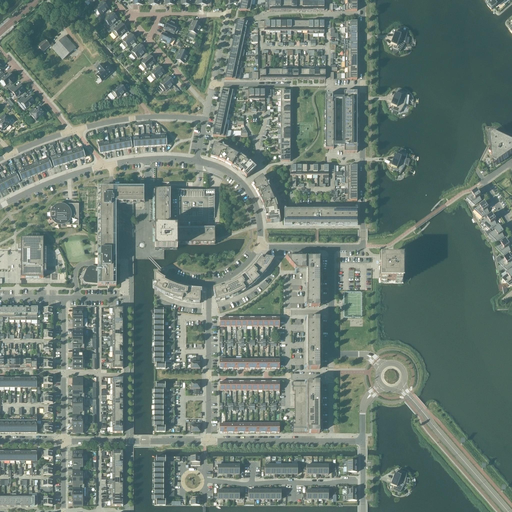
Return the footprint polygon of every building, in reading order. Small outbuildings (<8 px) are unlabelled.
[(491,2),(495,7),(497,9),(503,3),(500,0),(490,0),(491,2)] [(109,9),(102,2),(94,9),(100,16),(109,9)] [(318,2),(318,11),(324,11),(327,11),(327,5),(324,5),(324,2),(318,2)] [(495,7),(491,2),(487,5),(491,10),(495,7)] [(112,13),(104,20),(110,27),(118,20),(112,13)] [(189,31),(190,32),(189,34),(195,37),(196,35),(197,35),(202,25),(193,21),(189,31)] [(168,22),(164,30),(174,34),(175,33),(177,34),(180,28),(177,27),(178,26),(168,22)] [(327,22),(318,22),(318,32),(318,35),(324,35),(324,29),(327,29),(327,22)] [(112,33),(116,38),(118,36),(119,37),(127,30),(121,23),(113,30),(114,31),(112,33)] [(395,33),(392,39),(405,43),(408,44),(409,38),(406,38),(406,33),(402,31),(399,30),(396,33),(395,33)] [(169,46),(169,45),(172,46),(175,39),(172,38),(173,37),(163,33),(159,41),(169,46)] [(128,48),(137,41),(131,34),(122,41),(123,42),(121,44),(126,49),(128,47),(128,48)] [(54,46),(52,48),(62,60),(76,48),(65,36),(54,46)] [(405,43),(392,39),(390,45),(392,45),(391,50),(393,50),(397,52),(399,52),(405,43)] [(50,46),(52,48),(54,46),(50,41),(47,43),(44,40),(42,42),(41,43),(40,43),(37,46),(43,52),(50,46)] [(137,58),(138,59),(146,52),(140,45),(132,52),(133,53),(131,55),(135,59),(137,58)] [(180,50),(176,60),(184,64),(188,54),(180,50)] [(140,65),(144,70),(146,69),(147,70),(148,69),(150,67),(155,62),(149,55),(141,63),(142,64),(140,65)] [(100,72),(97,75),(102,82),(112,73),(106,67),(105,68),(102,64),(97,69),(99,72),(99,71),(100,72)] [(150,76),(154,81),(156,79),(157,80),(165,73),(159,66),(151,73),(151,74),(150,76)] [(13,78),(14,77),(11,74),(10,75),(9,74),(6,77),(4,74),(0,77),(0,81),(1,80),(7,86),(9,84),(10,85),(13,83),(12,82),(14,80),(13,78)] [(166,91),(174,84),(168,77),(160,84),(161,85),(159,87),(163,92),(165,90),(166,91)] [(113,92),(111,94),(115,99),(117,97),(118,98),(126,91),(120,84),(112,91),(113,92)] [(19,85),(15,88),(13,86),(9,90),(11,92),(17,98),(24,91),(23,90),(24,89),(21,85),(20,86),(19,85)] [(400,91),(399,91),(396,95),(395,94),(392,100),(405,104),(406,94),(405,93),(405,91),(400,89),(400,91)] [(268,91),(259,91),(259,100),(265,100),(265,98),(268,98),(268,91)] [(325,149),(327,149),(333,149),(333,147),(344,147),(344,153),(357,153),(357,92),(344,92),(344,100),(332,100),(332,96),(325,96),(325,149)] [(20,101),(17,103),(24,111),(34,103),(33,101),(34,100),(31,97),(30,98),(29,96),(26,100),(24,97),(20,101)] [(405,104),(392,100),(390,106),(392,106),(391,111),(393,111),(396,112),(397,113),(399,114),(405,104)] [(36,111),(33,109),(29,113),(36,121),(44,114),(41,111),(42,110),(40,107),(36,111)] [(6,118),(4,115),(0,118),(0,121),(0,123),(0,122),(0,129),(2,131),(6,128),(7,129),(10,126),(9,125),(10,124),(8,122),(9,121),(7,118),(6,119),(5,119),(6,118)] [(493,162),(498,164),(511,154),(511,153),(511,152),(511,142),(490,132),(493,162)] [(214,144),(212,150),(211,153),(210,157),(218,160),(225,163),(231,166),(238,171),(241,173),(246,178),(250,175),(256,169),(249,163),(246,160),(239,155),(231,150),(222,147),(214,144)] [(82,147),(76,148),(80,160),(85,158),(82,147)] [(76,148),(71,150),(75,161),(80,160),(76,148)] [(401,149),(400,152),(399,152),(396,156),(395,155),(392,161),(405,165),(406,155),(404,154),(405,151),(401,149)] [(71,150),(66,152),(69,163),(75,161),(71,150)] [(66,152),(61,153),(64,165),(69,163),(66,152)] [(61,153),(55,155),(59,166),(64,165),(61,153)] [(59,166),(55,155),(50,157),(54,168),(59,166)] [(48,158),(43,160),(47,171),(52,169),(48,158)] [(43,160),(37,162),(42,173),(47,171),(43,160)] [(405,165),(392,161),(390,167),(392,168),(391,172),(399,175),(405,165)] [(32,164),(37,175),(42,173),(37,162),(33,164),(32,164)] [(32,164),(27,166),(32,177),(37,175),(32,164)] [(27,166),(22,168),(23,170),(27,179),(32,177),(27,166)] [(335,166),(323,166),(323,176),(328,176),(328,173),(335,173),(335,166)] [(23,170),(18,173),(22,181),(27,179),(23,170)] [(14,171),(10,174),(15,184),(20,182),(14,171)] [(11,176),(6,179),(10,187),(15,184),(10,174),(9,174),(11,176)] [(267,184),(262,176),(255,182),(251,184),(251,185),(256,191),(259,198),(262,205),(265,212),(265,216),(266,223),(267,223),(271,223),(280,222),(279,213),(278,209),(275,200),(272,192),(267,184)] [(1,181),(5,190),(10,187),(6,179),(1,181)] [(97,269),(93,267),(92,267),(91,268),(90,268),(89,269),(88,269),(88,270),(87,272),(84,278),(84,279),(84,280),(84,281),(85,282),(86,282),(87,283),(98,283),(98,286),(116,286),(116,258),(116,257),(116,252),(116,204),(117,204),(143,204),(143,189),(98,189),(98,252),(97,252),(97,258),(98,258),(98,269),(97,269)] [(466,198),(475,205),(481,201),(479,197),(481,195),(477,190),(466,198)] [(214,191),(170,191),(160,191),(155,191),(155,244),(214,244),(214,191)] [(485,202),(474,210),(482,218),(489,213),(487,209),(489,208),(485,202)] [(52,212),(51,213),(56,213),(56,218),(51,218),(52,219),(52,220),(53,221),(53,222),(54,222),(55,223),(56,224),(57,224),(58,225),(59,225),(60,225),(61,225),(62,225),(63,225),(64,225),(65,225),(65,224),(66,224),(66,226),(79,226),(79,205),(66,205),(66,207),(58,207),(58,206),(57,206),(56,207),(55,207),(55,208),(54,208),(53,209),(52,210),(52,211),(52,212)] [(313,215),(306,215),(294,215),(294,212),(286,212),(284,212),(284,223),(284,225),(357,225),(357,223),(357,212),(347,212),(347,215),(320,215),(320,214),(313,214),(313,215)] [(482,222),(482,223),(490,230),(496,225),(494,221),(496,220),(493,214),(482,222)] [(489,234),(490,235),(497,242),(504,237),(502,233),(504,232),(500,227),(489,234)] [(21,245),(18,245),(18,251),(21,251),(21,268),(21,278),(43,278),(43,272),(46,272),(46,266),(43,266),(43,249),(43,239),(21,239),(21,245)] [(495,248),(503,255),(508,252),(509,251),(510,251),(508,247),(510,245),(506,240),(495,248)] [(511,258),(510,255),(499,263),(507,270),(508,270),(511,268),(511,266),(511,263),(511,262),(511,261),(511,258)] [(264,261),(259,258),(258,260),(257,261),(256,262),(254,264),(253,266),(252,267),(244,274),(236,280),(228,284),(226,285),(222,287),(220,288),(216,289),(213,289),(216,303),(218,302),(220,301),(223,301),(225,300),(227,299),(231,298),(232,297),(234,296),(237,295),(238,294),(240,293),(242,292),(245,290),(247,289),(250,287),(253,285),(260,278),(267,269),(269,267),(271,264),(273,262),(274,259),(266,258),(264,261)] [(306,259),(286,259),(296,271),(306,271),(306,259)] [(319,259),(307,259),(307,308),(319,308),(319,271),(318,271),(318,267),(319,267),(319,259)] [(380,260),(380,282),(392,282),(402,282),(402,281),(402,260),(380,260)] [(511,270),(510,273),(502,278),(510,286),(511,284),(511,270)] [(157,275),(155,273),(154,273),(154,284),(155,284),(156,285),(154,289),(161,293),(165,295),(173,299),(181,301),(188,302),(190,303),(200,303),(200,295),(200,290),(195,290),(193,289),(191,289),(188,289),(186,288),(183,287),(181,287),(178,286),(176,285),(173,284),(171,283),(169,282),(166,281),(163,279),(161,277),(158,276),(157,275)] [(53,309),(43,309),(43,318),(48,318),(48,315),(53,315),(53,309)] [(82,319),(84,319),(84,312),(82,312),(82,309),(73,309),(73,315),(72,315),(72,319),(82,319)] [(319,369),(319,354),(318,354),(318,349),(319,349),(319,318),(307,318),(307,369),(319,369)] [(84,328),(84,319),(82,319),(72,319),(72,322),(73,322),(73,328),(84,328)] [(43,330),(43,340),(53,340),(53,330),(43,330)] [(72,339),(84,339),(84,330),(73,330),(73,335),(72,335),(72,339)] [(84,339),(72,339),(72,343),(73,343),(73,348),(84,348),(84,339)] [(72,356),(72,360),(84,360),(84,350),(73,350),(73,356),(72,356)] [(196,359),(191,359),(191,369),(200,369),(200,363),(199,363),(199,357),(196,357),(196,359)] [(43,369),(53,369),(53,363),(48,363),(48,360),(43,360),(43,369)] [(84,360),(72,360),(72,363),(73,363),(73,369),(84,369),(84,360)] [(43,388),(48,388),(48,385),(53,385),(53,379),(43,379),(43,388)] [(72,385),(72,388),(84,388),(84,379),(73,379),(73,385),(72,385)] [(294,420),(295,420),(295,424),(292,424),(292,433),(319,433),(319,403),(318,403),(318,398),(319,398),(319,382),(292,382),(292,391),(295,391),(295,395),(294,395),(294,420)] [(200,383),(191,383),(191,389),(196,389),(196,396),(199,395),(199,389),(200,389),(200,383)] [(73,392),(73,397),(84,397),(84,388),(72,388),(72,392),(73,392)] [(43,398),(41,398),(41,404),(53,404),(53,398),(48,398),(48,394),(43,394),(43,398)] [(72,403),(72,406),(84,406),(84,397),(73,397),(73,403),(72,403)] [(73,410),(73,415),(84,415),(84,406),(72,406),(72,410),(73,410)] [(72,421),(72,424),(84,424),(84,415),(73,415),(73,421),(72,421)] [(191,432),(200,432),(200,426),(202,426),(202,423),(196,423),(196,426),(191,426),(191,432)] [(43,424),(43,433),(53,433),(53,427),(48,427),(48,424),(43,424)] [(84,425),(84,424),(72,424),(72,428),(73,428),(73,434),(79,434),(79,431),(82,431),(84,431),(84,425)] [(72,458),(72,461),(82,461),(82,462),(84,461),(84,455),(79,455),(79,452),(73,452),(73,458),(72,458)] [(200,457),(191,457),(191,466),(200,466),(200,457)] [(73,465),(73,470),(79,470),(79,468),(82,468),(82,462),(82,461),(72,461),(72,465),(73,465)] [(43,466),(43,470),(41,470),(41,476),(53,476),(53,470),(48,470),(48,466),(43,466)] [(72,476),(72,479),(84,479),(84,473),(79,473),(79,470),(73,470),(73,476),(72,476)] [(394,474),(392,480),(405,484),(406,473),(398,471),(396,474),(394,474)] [(73,483),(73,488),(84,488),(84,479),(72,479),(72,483),(73,483)] [(405,484),(392,480),(390,486),(392,486),(391,490),(399,493),(405,484)] [(72,494),(72,497),(84,497),(84,488),(73,488),(73,494),(72,494)] [(43,497),(43,506),(53,506),(53,500),(48,500),(48,497),(43,497)] [(84,503),(84,497),(72,497),(72,501),(73,501),(73,507),(80,507),(80,503),(84,503)] [(200,497),(191,497),(191,506),(200,506),(200,497)]
